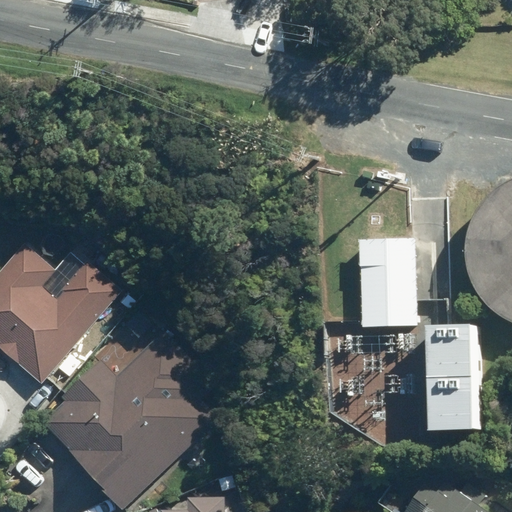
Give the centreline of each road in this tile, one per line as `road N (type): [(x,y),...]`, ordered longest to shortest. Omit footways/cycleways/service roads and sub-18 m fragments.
road 1 (tertiary): [(231,63),(511,121)]
road 2 (tertiary): [(0,19),(231,63)]
